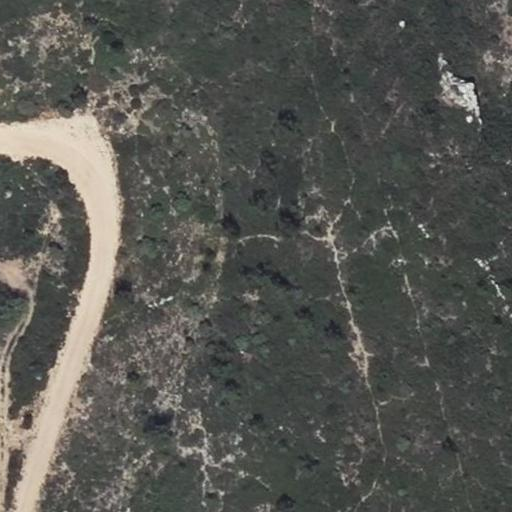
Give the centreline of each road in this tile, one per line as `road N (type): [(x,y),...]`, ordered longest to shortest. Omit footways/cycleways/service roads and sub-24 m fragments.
road 1 (track): [(26,511),(107,249),(87,159),(53,134),(0,138)]
road 2 (track): [(2,511),(8,349),(30,299),(24,275),(50,235),(50,212),(0,145)]
